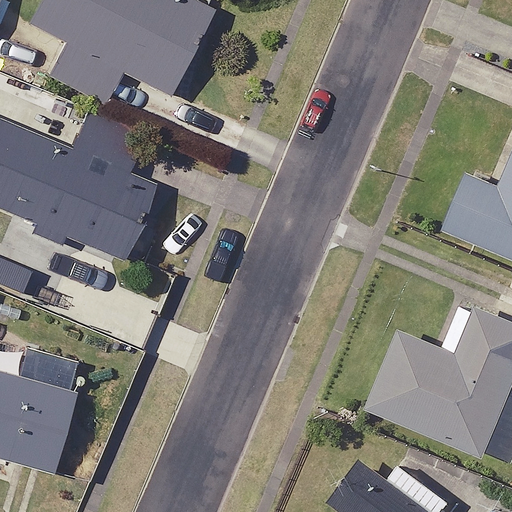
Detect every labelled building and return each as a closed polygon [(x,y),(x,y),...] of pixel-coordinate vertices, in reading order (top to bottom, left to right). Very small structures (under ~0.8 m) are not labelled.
[(208,3),(202,0),(31,0),(23,18),(63,38),(46,73),(103,101),(119,68),(165,91),(208,3)] [(113,255),(117,257),(152,177),(124,165),(139,131),(93,111),(81,106),(73,123),(0,91),(0,206),(33,221),(112,256),(113,255)] [(511,155),(499,186),(462,170),(439,222),(511,253),(511,155)] [(99,259),(57,244),(39,293),(81,309),(99,259)] [(511,375),(511,317),(476,303),(457,350),(395,325),(363,403),(510,462),(511,458),(511,393),(506,391),(511,375)] [(0,454),(51,469),(68,410),(50,405),(56,383),(0,367),(0,454)] [(446,495),(396,459),(383,477),(361,461),(345,511),(451,511),(440,503),(446,495)]
